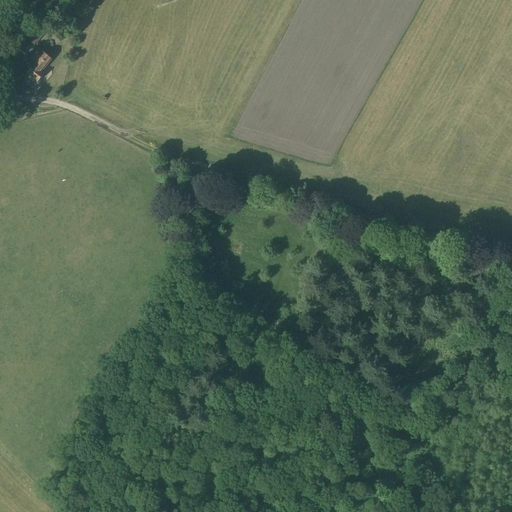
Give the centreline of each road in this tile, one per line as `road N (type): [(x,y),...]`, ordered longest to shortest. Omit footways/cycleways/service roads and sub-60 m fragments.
road 1 (track): [(0,69),(146,153),(356,211)]
road 2 (track): [(287,362),(356,211)]
road 3 (track): [(356,211),(511,253)]
